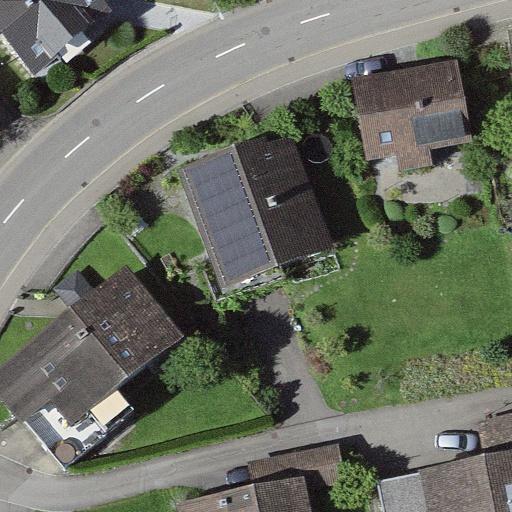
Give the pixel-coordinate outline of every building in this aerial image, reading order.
[(76,0),(0,0),(0,60),(20,85),(95,23),(76,0)] [(511,39),(495,42),(511,136),(511,39)] [(446,69),(342,89),(358,172),(462,152),(446,69)] [(284,144),(172,181),(211,298),(323,261),(284,144)] [(182,338),(129,271),(0,373),(0,395),(24,426),(49,406),(68,429),(182,338)] [(511,456),(511,462),(408,482),(413,511),(511,511),(511,427),(507,428),(511,456)] [(312,511),(308,486),(184,506),(184,511),(312,511)]
